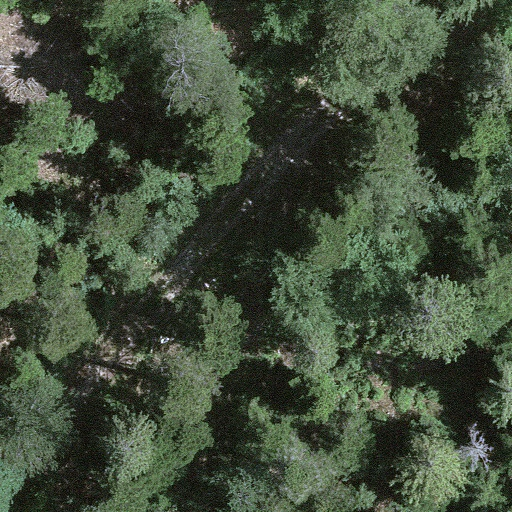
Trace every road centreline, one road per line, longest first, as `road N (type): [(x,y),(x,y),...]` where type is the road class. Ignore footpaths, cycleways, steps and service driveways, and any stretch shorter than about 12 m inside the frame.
road 1 (track): [(469,0),(347,106),(182,274),(0,511)]
road 2 (track): [(202,511),(284,171)]
